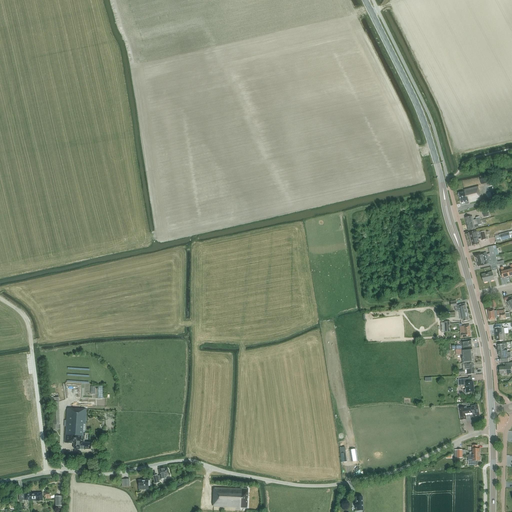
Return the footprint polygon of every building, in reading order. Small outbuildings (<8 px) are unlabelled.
[(482,200),(478,186),(464,190),(465,192),(459,193),(461,203),(466,202),(466,205),(470,204),(470,203),(482,200)] [(479,217),(475,218),(476,219),(473,220),(472,216),(471,217),(471,216),(465,218),(467,224),(480,221),(479,217)] [(476,229),(475,228),(479,227),(478,226),(481,225),(480,221),(467,224),(469,231),(474,229),(476,229)] [(475,231),(469,233),(473,245),(478,244),(479,243),(478,240),(481,239),(482,240),(486,239),(484,231),(480,232),(479,231),(476,232),(476,231),(475,231)] [(510,239),(508,233),(500,235),(501,241),(510,239)] [(489,250),(490,254),(487,254),(487,253),(486,253),(480,254),(475,255),(476,259),(477,259),(477,261),(496,256),(494,249),(489,250)] [(496,256),(477,261),(479,267),(489,264),(491,267),(496,266),(504,264),(504,261),(498,263),(496,256)] [(497,270),(496,266),(491,267),(492,272),(482,275),(484,283),(494,280),(494,277),(497,277),(496,270),(497,270)] [(501,267),(502,272),(501,272),(503,278),(509,276),(508,270),(504,271),(503,267),(501,267)] [(455,306),(456,311),(459,311),(467,309),(466,304),(460,305),(457,306),(457,302),(451,303),(451,307),(455,306)] [(459,311),(461,320),(463,320),(463,321),(469,320),(467,309),(459,311)] [(510,318),(510,313),(505,313),(505,309),(504,309),(504,310),(497,311),(498,316),(500,316),(500,319),(510,318)] [(497,318),(497,312),(497,311),(494,311),(494,310),(488,311),(489,320),(495,320),(495,318),(497,318)] [(461,338),(471,337),(470,331),(470,325),(460,327),(461,333),(460,334),(461,338)] [(461,346),(456,346),(456,350),(462,349),(462,348),(472,347),(472,340),(460,342),(461,346)] [(473,349),(462,350),(456,350),(456,355),(462,354),(463,364),(474,363),(473,349)] [(508,353),(507,350),(498,351),(499,356),(500,356),(501,363),(509,362),(509,360),(510,360),(510,357),(511,357),(511,352),(508,353)] [(506,374),(511,373),(511,367),(511,362),(505,363),(506,367),(500,367),(500,374),(506,374)] [(466,385),(467,389),(465,390),(464,390),(465,394),(466,395),(468,394),(469,393),(474,392),(473,382),(469,382),(469,379),(458,380),(459,386),(466,385)] [(466,407),(459,408),(461,420),(466,419),(466,417),(470,416),(471,417),(471,418),(472,419),(474,418),(480,417),(478,408),(478,405),(471,406),(472,408),(467,409),(466,407)] [(84,443),(85,438),(86,410),(67,409),(65,443),(74,443),(74,449),(80,449),(80,450),(84,450),(84,449),(91,449),(91,443),(84,443)] [(478,449),(478,445),(473,445),(473,452),(470,452),(470,455),(480,455),(480,449),(478,449)] [(358,461),(356,449),(349,450),(351,462),(358,461)] [(470,455),(468,455),(469,466),(477,465),(477,461),(480,461),(480,455),(470,455)] [(169,475),(167,468),(159,470),(160,476),(158,477),(159,481),(160,480),(161,480),(166,478),(166,475),(169,475)] [(139,481),(139,486),(139,490),(148,489),(148,488),(149,487),(149,486),(150,486),(150,481),(139,481)] [(247,508),(248,489),(238,489),(214,488),(213,507),(237,508),(247,508)] [(43,501),(42,493),(18,494),(18,501),(35,500),(35,501),(36,501),(36,502),(43,501)] [(363,511),(362,497),(356,497),(357,503),(355,503),(355,508),(356,510),(357,510),(357,511),(363,511)]
